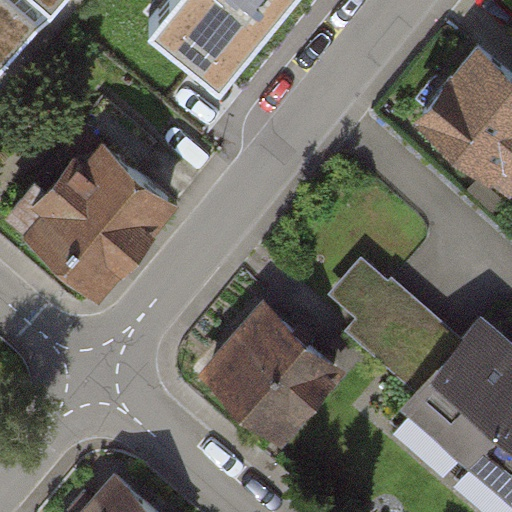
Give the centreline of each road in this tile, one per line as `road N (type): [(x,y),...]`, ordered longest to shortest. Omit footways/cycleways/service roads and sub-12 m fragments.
road 1 (residential): [(413,0),(94,380)]
road 2 (residential): [(94,380),(248,511)]
road 3 (residential): [(94,380),(0,492)]
road 4 (residential): [(0,297),(94,380)]
